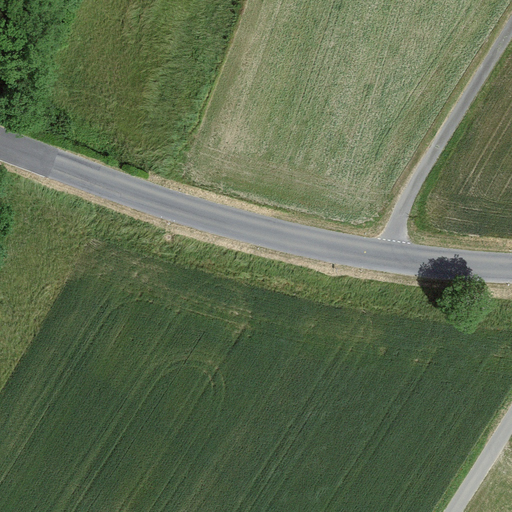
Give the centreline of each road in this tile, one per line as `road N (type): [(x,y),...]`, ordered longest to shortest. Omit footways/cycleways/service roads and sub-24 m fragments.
road 1 (tertiary): [(511,267),(289,239),(0,144)]
road 2 (track): [(387,256),(414,184),(511,25)]
